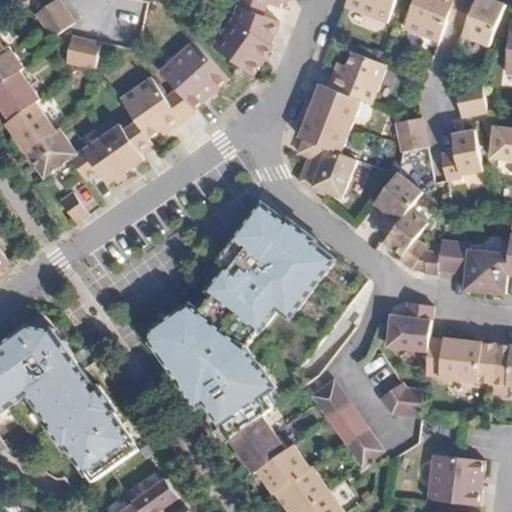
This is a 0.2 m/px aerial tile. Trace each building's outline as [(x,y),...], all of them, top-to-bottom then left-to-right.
[(37,0),(30,5),(47,29),(60,20),(68,14),(57,0),(37,0)] [(253,37),(265,4),(256,0),(237,0),(230,20),(253,37)] [(281,0),(256,0),(265,4),(278,8),(281,0)] [(346,0),(345,5),(386,21),(394,0),(346,0)] [(440,41),(448,20),(456,0),(416,0),(405,27),(440,41)] [(460,0),(456,0),(448,20),(461,25),(467,27),(475,6),(469,3),(460,0)] [(477,0),(475,6),(467,27),(463,37),(491,48),(508,4),(498,0),(477,0)] [(269,49),(253,37),(230,20),(211,48),(250,76),(269,49)] [(99,37),(67,30),(61,54),(94,62),(99,37)] [(213,84),(215,86),(226,77),(193,38),(160,66),(175,84),(193,106),(204,96),(202,94),(213,84)] [(7,52),(0,57),(0,86),(21,72),(25,69),(11,49),(7,52)] [(331,89),(361,100),(371,104),(386,65),(352,52),(347,66),(341,64),(331,89)] [(21,72),(0,86),(0,104),(11,121),(37,103),(41,100),(21,72)] [(120,96),(133,115),(147,135),(165,122),(167,124),(179,115),(164,93),(150,74),(120,96)] [(164,93),(179,115),(193,106),(175,84),(164,93)] [(202,94),(204,96),(215,86),(213,84),(202,94)] [(309,110),(351,126),(361,100),(331,89),(320,84),(314,98),(309,110)] [(486,88),(459,93),(463,122),(490,117),(486,88)] [(314,98),(309,96),(300,119),(305,121),(309,110),(314,98)] [(37,103),(11,121),(8,123),(28,152),(57,131),(37,103)] [(341,152),(351,126),(309,110),(305,121),(300,136),(301,137),(326,147),(341,152)] [(133,115),(106,134),(134,174),(141,169),(146,166),(140,159),(156,148),(147,135),(133,115)] [(425,133),(422,119),(397,123),(399,137),(425,133)] [(46,176),(78,153),(61,128),(57,131),(28,152),(46,176)] [(511,159),(511,129),(496,128),(493,158),(511,159)] [(399,137),(401,150),(427,147),(425,133),(399,137)] [(134,174),(106,134),(78,153),(102,186),(117,176),(121,183),(130,177),(134,174)] [(477,134),(455,137),(458,154),(443,156),(447,182),(462,180),(462,177),(484,173),(477,134)] [(300,153),(306,156),(320,162),(326,147),(301,137),(296,151),(300,153)] [(320,162),(312,184),(341,195),(356,158),(341,152),(326,147),(320,162)] [(320,162),(306,156),(298,181),(311,186),(312,184),(320,162)] [(388,237),(410,208),(423,191),(399,172),(376,203),(388,212),(376,227),(388,237)] [(64,201),(78,223),(85,218),(100,207),(86,186),(64,201)] [(272,408),(263,397),(276,387),(248,348),(262,329),(264,330),(282,306),(295,315),(307,300),(301,295),(321,267),(327,272),(337,260),(317,244),(319,242),(318,241),(288,218),(286,220),(282,217),(261,201),(245,225),(248,227),(239,240),(241,242),(244,244),(226,271),(228,272),(212,296),(215,299),(203,316),(193,308),(158,333),(157,346),(185,385),(188,382),(193,389),(213,417),(218,413),(235,436),(238,433),(263,416),(272,408)] [(410,208),(388,237),(386,240),(403,254),(416,237),(428,222),(410,208)] [(412,267),(423,253),(426,249),(428,246),(416,237),(403,254),(400,258),(401,259),(412,267)] [(508,276),(511,255),(472,251),(473,244),(443,241),(442,251),(441,257),(439,272),(469,276),(468,290),(506,295),(508,276)] [(0,270),(11,263),(0,246),(0,270)] [(430,255),(423,253),(412,267),(420,272),(422,272),(428,273),(430,255)] [(430,255),(428,273),(439,274),(439,272),(441,257),(430,255)] [(408,316),(434,319),(435,304),(410,301),(408,316)] [(432,339),(434,319),(408,316),(394,314),(391,346),(431,350),(432,339)] [(99,390),(90,377),(58,332),(33,327),(6,344),(5,342),(0,345),(0,416),(31,396),(52,426),(50,428),(68,453),(71,451),(89,477),(91,475),(96,482),(140,450),(136,443),(137,442),(118,414),(121,412),(104,388),(99,390)] [(442,380),(447,341),(432,339),(431,350),(427,379),(442,380)] [(447,341),(442,380),(493,386),(492,396),(507,397),(508,388),(511,388),(511,347),(497,346),(447,341)] [(388,452),(357,408),(336,380),(314,396),(319,403),(366,469),(388,452)] [(383,395),(395,413),(423,416),(426,389),(408,387),(403,381),(383,395)] [(275,433),(263,416),(238,433),(235,436),(231,439),(243,456),(275,433)] [(256,473),(260,471),(288,450),(275,433),(243,456),(256,473)] [(278,493),(313,468),(296,445),(288,450),(260,471),(276,494),(278,493)] [(487,476),(491,477),(493,462),(465,458),(440,455),(435,500),(488,506),(490,492),(490,491),(485,490),(486,483),(487,476)] [(315,467),(313,468),(278,493),(291,511),(299,511),(331,489),(315,467)] [(134,504),(140,511),(158,511),(179,497),(166,479),(133,503),(134,504)] [(347,511),(331,489),(299,511),(347,511)]
